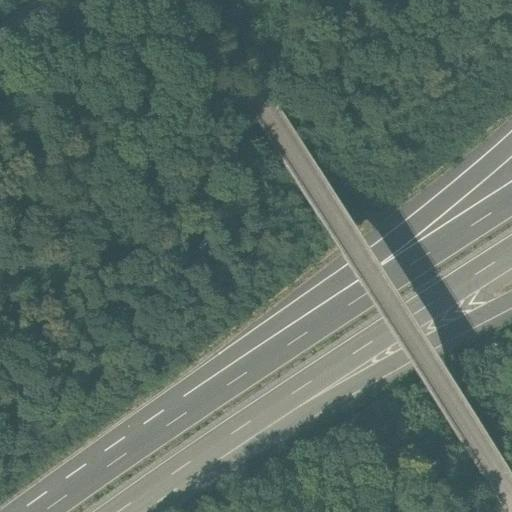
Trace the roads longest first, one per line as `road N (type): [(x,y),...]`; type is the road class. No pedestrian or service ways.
road 1 (track): [(511,499),(192,0)]
road 2 (motorway): [(511,131),(207,368),(121,455)]
road 3 (motorway): [(511,200),(121,455)]
road 4 (motorway): [(228,435),(511,251)]
road 5 (motorway): [(228,435),(404,359),(511,300)]
road 6 (motorway): [(118,511),(228,435)]
